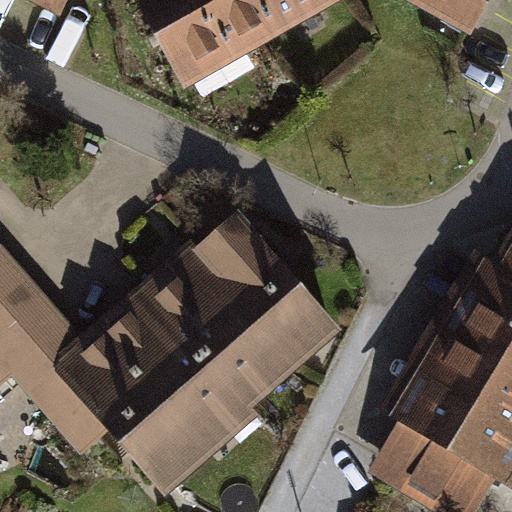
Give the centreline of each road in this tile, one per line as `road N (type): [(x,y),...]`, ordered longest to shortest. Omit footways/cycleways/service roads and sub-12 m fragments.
road 1 (residential): [(0,65),(331,222),(399,231)]
road 2 (residential): [(399,231),(385,294),(275,511)]
road 3 (residential): [(399,231),(473,212),(511,179)]
